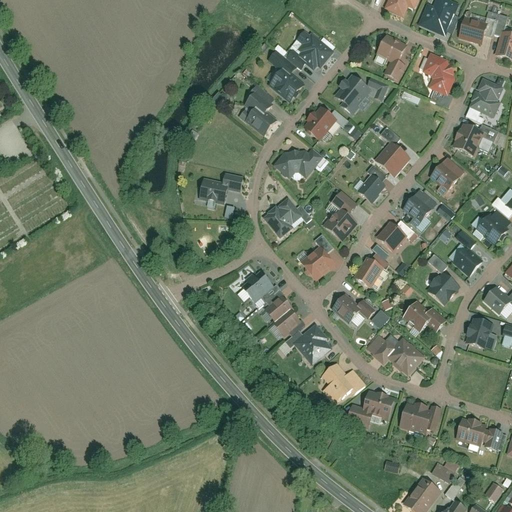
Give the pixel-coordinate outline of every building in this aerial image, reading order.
[(390,0),(387,9),(406,18),(411,9),(416,11),(420,0),(390,0)] [(445,37),(460,6),(447,0),(437,0),(434,7),(429,5),(420,25),(445,37)] [(489,26),(466,20),(461,39),(483,45),(489,26)] [(335,53),(313,35),(311,37),(307,33),(300,42),(304,45),(301,49),(305,53),(300,59),(307,64),(315,71),(320,65),(323,68),(335,53)] [(511,36),(504,34),(497,57),(511,61),(511,36)] [(379,55),(393,63),(386,75),(400,83),(412,59),(404,55),(408,47),(389,36),(379,55)] [(279,53),(271,62),(284,73),(290,78),(292,75),(298,68),(288,60),(279,53)] [(294,53),(288,60),(298,68),(301,71),(307,64),(300,59),(294,53)] [(449,62),(433,55),(424,73),(433,77),(434,82),(431,89),(449,97),(456,79),(449,62)] [(272,87),(291,102),(305,85),(292,75),(290,78),(284,73),(272,87)] [(372,91),(354,76),(350,82),(348,80),(341,88),(343,90),(337,98),(345,104),(343,107),(354,117),(360,109),(359,108),(372,91)] [(391,86),(373,79),(369,88),(379,92),(376,98),(385,102),(391,86)] [(500,79),(497,86),(503,89),(507,82),(500,79)] [(483,80),(470,108),(495,120),(503,103),(501,102),(506,90),(503,89),(497,86),(483,80)] [(245,107),(255,114),(248,122),(268,139),(281,123),(266,111),(275,101),(258,86),(251,95),(253,97),(245,107)] [(419,106),(421,99),(404,94),(402,100),(419,106)] [(309,124),(305,129),(321,142),(338,121),(332,117),(322,109),(318,113),(316,111),(307,122),(309,124)] [(345,127),(350,122),(336,111),(332,117),(338,121),(345,127)] [(485,135),(465,126),(454,150),(474,158),(485,135)] [(401,139),(389,129),(382,136),(393,145),(395,147),(401,139)] [(393,145),(378,163),(395,177),(410,160),(395,147),(393,145)] [(285,155),(276,167),(293,180),(297,174),(302,173),(308,179),(324,159),(314,150),(310,154),(308,152),(285,155)] [(467,173),(449,159),(432,181),(441,189),(438,192),(444,197),(449,191),(451,192),(467,173)] [(388,177),(375,167),(370,173),(373,176),(382,184),(388,177)] [(242,193),(245,179),(227,175),(225,185),(224,190),(228,190),(242,193)] [(382,184),(373,176),(359,192),(373,204),(387,187),(382,184)] [(225,185),(205,181),(201,200),(225,205),(228,190),(224,190),(225,185)] [(511,202),(511,190),(502,201),(508,206),(511,202)] [(438,206),(421,191),(416,197),(433,211),(438,206)] [(358,206),(343,193),(334,204),(341,211),(348,217),(358,206)] [(433,211),(416,197),(404,211),(414,219),(411,222),(418,229),(433,211)] [(479,197),(470,202),(475,210),(484,205),(479,197)] [(502,201),(500,198),(493,206),(499,212),(509,221),(511,217),(511,209),(508,206),(502,201)] [(290,200),(265,220),(281,240),(294,230),(291,227),(303,217),(298,211),(290,200)] [(443,205),(437,213),(449,223),(455,216),(443,205)] [(309,225),(314,220),(304,207),(298,211),(303,217),(309,225)] [(226,219),(233,220),(234,210),(228,208),(226,219)] [(341,211),(325,227),(343,243),(358,226),(348,217),(341,211)] [(492,219),(506,231),(511,224),(511,223),(509,221),(499,212),(492,219)] [(490,217),(478,231),(496,247),(508,233),(506,231),(492,219),(490,217)] [(410,240),(416,234),(403,222),(397,229),(408,238),(410,240)] [(391,225),(378,240),(395,254),(408,238),(397,229),(391,225)] [(477,243),(464,232),(458,240),(468,248),(471,250),(477,243)] [(335,250),(323,236),(316,242),(322,249),(327,256),(335,250)] [(468,248),(455,264),(471,277),(484,262),(471,250),(468,248)] [(322,249),(303,264),(318,283),(337,268),(327,256),(322,249)] [(436,256),(429,263),(442,274),(448,267),(436,256)] [(393,267),(403,274),(409,266),(398,259),(393,267)] [(384,269),(368,260),(356,280),(373,290),(384,269)] [(262,273),(243,289),(256,303),(262,297),(274,287),(262,273)] [(446,275),(430,293),(445,307),(461,289),(446,275)] [(400,290),(407,298),(414,292),(406,284),(400,290)] [(268,304),(282,293),(276,286),(274,287),(262,297),(268,304)] [(511,301),(510,299),(498,288),(485,302),(501,316),(511,304),(511,301)] [(360,306),(348,296),(334,312),(350,325),(360,313),(364,309),(360,306)] [(284,297),(267,311),(278,324),(293,311),(294,310),(284,297)] [(377,311),(365,301),(360,306),(364,309),(360,313),(369,320),(377,311)] [(386,312),(392,309),(389,301),(382,304),(386,312)] [(434,310),(432,312),(419,302),(404,319),(422,334),(429,326),(438,334),(448,321),(434,310)] [(293,311),(278,324),(275,326),(286,338),(303,324),(293,311)] [(380,331),(390,320),(381,311),(371,322),(380,331)] [(494,326),(475,320),(467,344),(486,350),(487,348),(491,335),(494,326)] [(313,368),(334,350),(327,342),(329,339),(317,325),(304,336),(294,345),(303,355),(313,368)] [(300,332),(287,343),(291,348),(294,345),(304,336),(300,332)] [(487,348),(495,351),(499,337),(491,335),(487,348)] [(386,366),(390,362),(409,379),(426,359),(405,340),(401,344),(395,351),(386,344),(380,337),(368,350),(386,366)] [(401,344),(392,337),(386,344),(395,351),(401,344)] [(438,346),(432,351),(437,357),(443,352),(438,346)] [(335,406),(352,392),(356,397),(368,388),(355,371),(348,376),(339,365),(324,377),(331,386),(323,392),(335,406)] [(396,400),(371,392),(366,409),(355,406),(349,422),(371,429),(375,418),(389,422),(396,400)] [(434,408),(433,412),(428,411),(429,409),(416,404),(416,407),(409,405),(402,427),(427,435),(429,430),(435,432),(442,411),(434,408)] [(490,428),(465,420),(458,440),(484,448),(486,443),(489,432),(490,428)] [(486,448),(500,453),(506,434),(492,430),(491,432),(488,444),(486,448)] [(400,465),(388,462),(386,472),(398,475),(400,465)] [(439,466),(434,475),(451,485),(456,476),(439,466)] [(412,511),(427,511),(442,493),(425,480),(405,506),(412,511)] [(456,483),(447,495),(455,501),(464,489),(456,483)] [(504,491),(495,484),(486,496),(495,503),(504,491)] [(455,502),(447,511),(465,511),(466,511),(455,502)]
